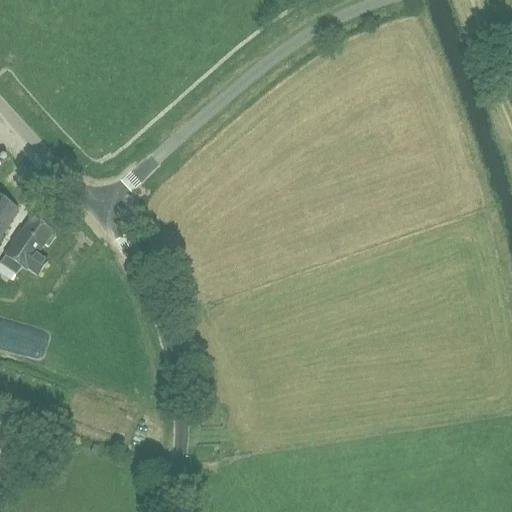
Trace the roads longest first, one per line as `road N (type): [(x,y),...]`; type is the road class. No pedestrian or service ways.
road 1 (unclassified): [(91,209),(297,39),(385,0)]
road 2 (unclassified): [(91,209),(137,265),(172,357),(180,424),(166,511)]
road 3 (unclassified): [(91,209),(0,103)]
road 4 (track): [(465,0),(511,129)]
